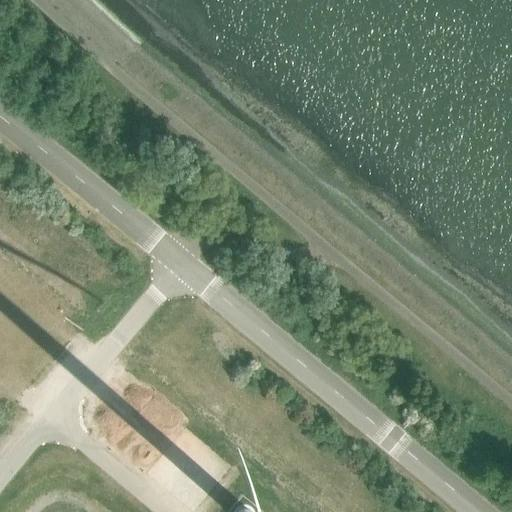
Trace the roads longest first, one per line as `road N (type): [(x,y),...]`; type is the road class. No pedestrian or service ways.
road 1 (tertiary): [(477,511),(181,263)]
road 2 (tertiary): [(181,263),(0,120)]
road 3 (unclassified): [(50,419),(181,263)]
road 4 (unclassified): [(162,511),(50,419)]
